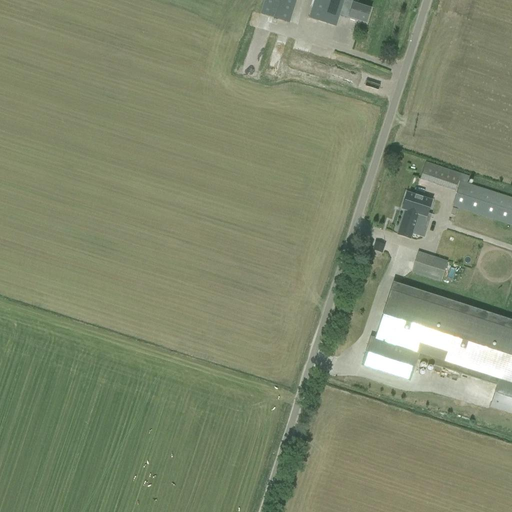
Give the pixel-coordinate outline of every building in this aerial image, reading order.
[(263,0),(259,14),(289,23),(296,0),(263,0)] [(314,0),(308,19),(335,27),(340,11),(349,14),(347,20),(356,22),(357,20),(365,23),(370,10),(356,5),(357,0),(314,0)] [(366,89),(371,74),(363,72),(361,80),(356,78),(354,86),(366,89)] [(511,198),(467,184),(469,177),(425,163),(420,180),(454,192),(458,181),(460,182),(452,206),(511,225),(511,198)] [(402,219),(397,235),(410,239),(411,235),(412,232),(422,235),(428,217),(426,217),(427,214),(431,201),(406,193),(401,209),(405,211),(402,219)] [(375,243),(373,250),(381,253),(384,245),(375,243)] [(441,282),(447,262),(417,253),(411,272),(441,282)] [(370,337),(360,366),(364,367),(409,381),(415,361),(496,387),(490,407),(493,409),(511,414),(511,331),(395,294),(395,293),(394,293),(379,340),(374,339),(370,337)]
